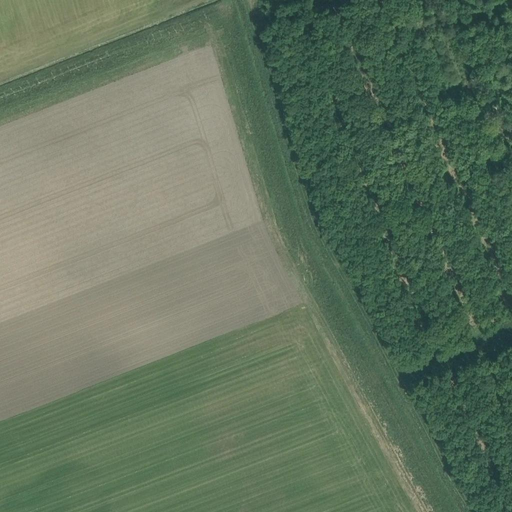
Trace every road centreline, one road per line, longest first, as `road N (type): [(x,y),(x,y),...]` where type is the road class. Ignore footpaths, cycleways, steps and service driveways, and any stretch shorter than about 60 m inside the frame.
road 1 (track): [(244,0),(311,223),(394,374)]
road 2 (track): [(394,374),(471,511)]
